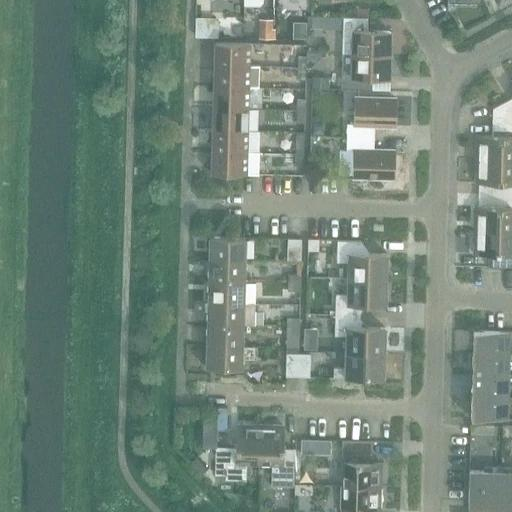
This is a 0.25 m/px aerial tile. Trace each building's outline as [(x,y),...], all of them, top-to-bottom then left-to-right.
[(200,0),(199,17),(215,18),(216,1),(200,0)] [(339,5),(309,4),(308,21),(338,22),(339,5)] [(347,17),(366,18),(367,8),(347,7),(347,17)] [(366,18),(347,17),(342,17),(342,41),(352,41),(351,53),(388,54),(389,31),(366,30),(366,18)] [(257,38),(274,38),(275,28),(271,28),(271,19),(258,18),(257,38)] [(196,35),(211,35),(211,20),(196,19),(196,35)] [(299,35),(300,48),(327,47),(326,34),(299,35)] [(213,64),(248,65),(249,43),(214,42),(213,64)] [(294,69),(263,68),(264,48),(257,48),(256,78),(293,79),(294,69)] [(388,77),(388,54),(351,53),(351,65),(341,65),(340,88),(365,89),(365,77),(388,77)] [(248,87),(248,65),(213,64),(213,86),(248,87)] [(511,79),(508,82),(511,88),(511,97),(492,108),(511,120),(511,79)] [(247,109),(248,87),(213,86),(212,108),(247,109)] [(208,105),(209,88),(192,87),(191,104),(208,105)] [(257,110),(295,113),(297,92),(258,89),(257,110)] [(346,137),(373,137),(374,125),(394,126),(394,98),(354,97),(354,123),(346,123),(346,137)] [(247,130),(247,109),(212,108),(211,129),(247,130)] [(511,120),(492,108),(491,135),(475,135),(475,158),(511,159),(511,120)] [(307,148),(308,117),(299,116),(297,147),(307,148)] [(246,152),(247,130),(211,129),(211,151),(246,152)] [(373,149),(373,137),(346,137),(345,150),(337,150),(337,173),(352,174),(352,177),(392,178),(393,150),(373,149)] [(258,152),(246,152),(211,151),(210,173),(258,174),(258,152)] [(511,159),(475,158),(474,182),(478,182),(477,194),(511,195),(511,159)] [(456,163),(456,183),(473,182),(473,163),(456,163)] [(511,208),(511,195),(477,194),(477,206),(474,206),(473,230),(511,231),(511,208)] [(334,247),(334,221),(310,221),(310,247),(334,247)] [(511,230),(511,231),(473,230),(472,253),(488,254),(487,267),(511,267),(511,230)] [(208,259),(244,260),(245,237),(209,236),(208,259)] [(286,260),(295,261),(300,261),(301,239),(287,238),(286,260)] [(347,277),(385,278),(386,254),(360,253),(360,241),(336,240),(336,261),(347,262),(347,277)] [(243,281),(244,260),(208,259),(207,280),(243,281)] [(310,281),(332,281),(331,260),(309,260),(310,281)] [(299,282),(300,261),(295,261),(295,274),(286,274),(286,282),(299,282)] [(385,304),(385,278),(347,277),(346,294),(335,294),(334,314),(358,315),(358,303),(385,304)] [(243,303),(243,281),(207,280),(207,302),(243,303)] [(299,291),(299,282),(286,282),(286,291),(299,291)] [(315,310),(306,310),(307,330),(320,330),(320,320),(333,320),(332,296),(315,296),(315,310)] [(253,303),(243,303),(207,302),(206,324),(242,324),(253,324),(253,303)] [(358,327),(358,315),(334,314),(334,335),(345,335),(344,351),(383,352),(384,327),(358,327)] [(281,325),(298,326),(298,316),(285,316),(285,317),(282,317),(281,325)] [(242,346),(242,324),(206,324),(206,345),(242,346)] [(298,334),(298,326),(281,325),(281,331),(285,331),(285,333),(298,334)] [(472,353),(508,354),(509,332),(472,331),(472,353)] [(253,346),(242,346),(206,345),(205,367),(241,368),(241,357),(252,357),(253,346)] [(297,376),(297,353),(296,353),(297,347),(285,347),(285,376),(297,376)] [(383,377),(383,352),(344,351),(344,367),(333,367),(332,377),(345,377),(345,376),(383,377)] [(297,353),(297,376),(309,377),(309,354),(297,353)] [(507,375),(508,354),(472,353),(471,374),(507,375)] [(507,397),(507,375),(471,374),(470,396),(507,397)] [(506,419),(507,397),(470,396),(470,418),(506,419)] [(258,464),(259,424),(237,424),(236,447),(215,447),(214,474),(225,475),(225,479),(245,480),(245,464),(258,464)] [(259,424),(258,464),(271,464),(270,485),(293,486),(294,449),(282,448),(282,425),(259,424)] [(469,433),(492,434),(492,425),(469,425),(469,433)] [(314,440),(301,439),(300,452),(313,453),(314,440)] [(340,485),(380,486),(381,463),(370,463),(370,441),(341,440),(340,485)] [(498,507),(499,471),(468,470),(467,506),(498,507)] [(511,507),(511,471),(499,471),(498,507),(511,507)] [(379,510),(380,486),(340,485),(339,511),(368,511),(368,510),(379,510)]
